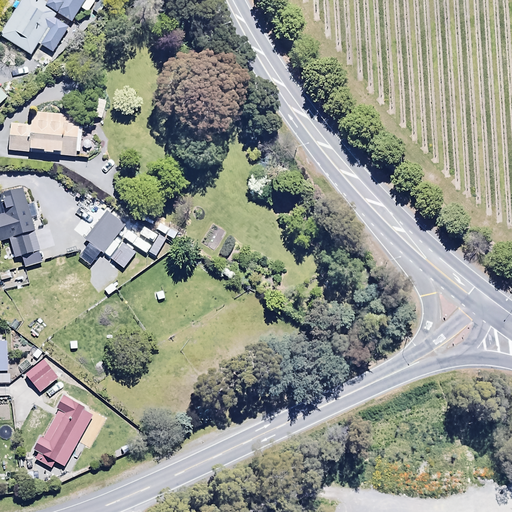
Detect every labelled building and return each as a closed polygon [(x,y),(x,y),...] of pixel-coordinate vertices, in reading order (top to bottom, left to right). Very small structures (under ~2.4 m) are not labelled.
[(14,11),(0,31),(0,38),(30,58),(38,46),(51,55),(67,30),(53,21),(56,16),(70,25),(86,0),(59,0),(59,2),(56,0),(47,0),(45,3),(40,0),(19,0),(18,2),(14,0),(13,0),(9,8),(14,11)] [(105,103),(95,99),(89,118),(100,121),(105,103)] [(9,125),(6,152),(28,154),(29,151),(42,152),(41,156),(51,156),(51,154),(59,154),(59,158),(74,159),(75,154),(79,155),(82,117),(30,113),(29,126),(9,125)] [(0,243),(7,241),(13,260),(38,253),(32,233),(33,233),(20,190),(0,196),(0,203),(4,216),(0,216),(0,243)] [(105,212),(83,241),(102,255),(109,260),(123,243),(116,238),(125,227),(105,212)] [(0,385),(8,386),(8,372),(7,372),(7,342),(0,341),(0,385)] [(42,360),(23,375),(39,395),(57,380),(42,360)] [(49,470),(53,463),(63,469),(92,418),(82,412),(83,410),(62,399),(56,410),(58,411),(42,439),(40,438),(32,452),(37,455),(34,461),(49,470)]
